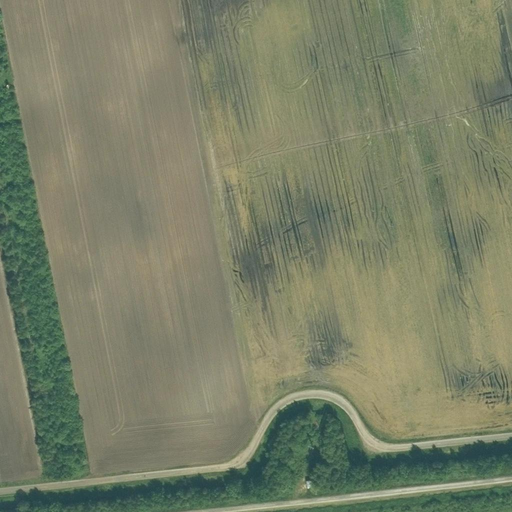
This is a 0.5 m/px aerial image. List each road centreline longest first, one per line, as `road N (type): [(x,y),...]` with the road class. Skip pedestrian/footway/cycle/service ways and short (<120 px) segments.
road 1 (unclassified): [(511,436),(372,451),(339,399),(290,396),(266,410),(245,459),(228,466),(0,490)]
road 2 (track): [(511,479),(216,511)]
